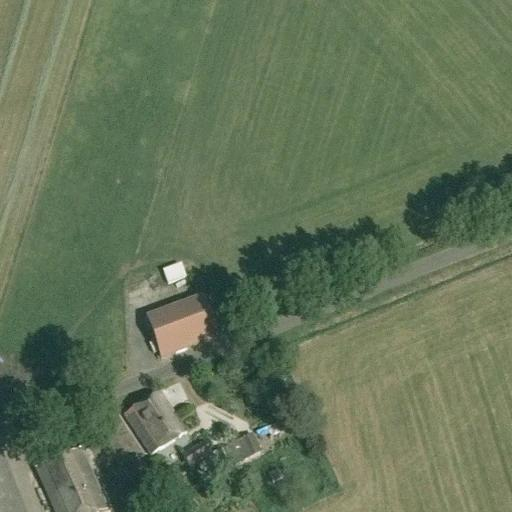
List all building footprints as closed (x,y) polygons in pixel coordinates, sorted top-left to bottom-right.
[(161,362),(218,342),(204,302),(147,322),(161,362)] [(166,391),(175,409),(192,401),(184,383),(166,391)] [(151,458),(186,435),(160,394),(124,417),(151,458)] [(226,472),(262,453),(253,435),(217,454),(221,463),(226,472)] [(198,466),(212,457),(203,443),(182,457),(191,471),(198,466)] [(52,511),(105,511),(79,452),(34,471),(52,511)] [(212,457),(198,466),(204,474),(221,463),(217,454),(212,457)] [(0,511),(23,511),(3,462),(0,463),(0,511)] [(285,467),(268,476),(273,485),(290,476),(285,467)]
